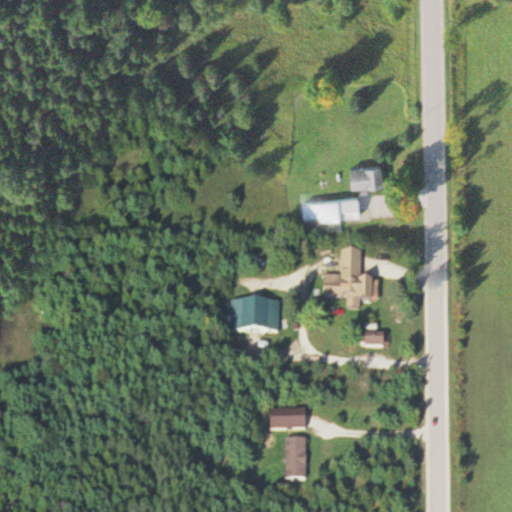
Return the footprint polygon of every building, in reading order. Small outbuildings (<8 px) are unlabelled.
[(347,185),(378,182),(376,162),(345,165),(347,185)] [(355,195),(332,195),(332,214),(355,214),(355,195)] [(356,281),(357,253),(338,252),(337,276),(319,276),(318,299),(342,300),(341,309),(356,310),(356,301),(366,302),(367,281),(356,281)] [(228,332),(276,332),(276,303),(228,303),(228,332)] [(302,431),(302,411),(265,411),(265,431),(302,431)] [(302,481),(302,440),(282,440),(282,481),(302,481)]
